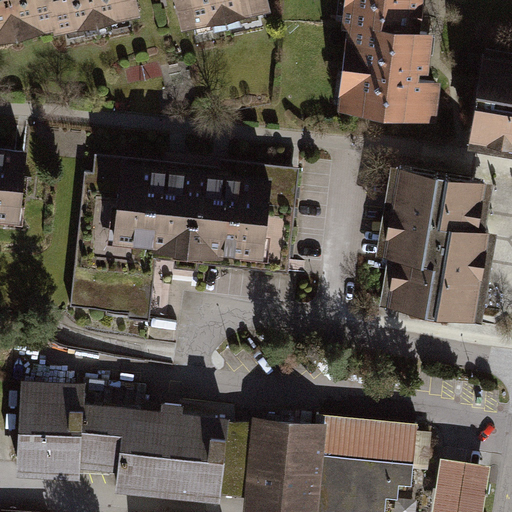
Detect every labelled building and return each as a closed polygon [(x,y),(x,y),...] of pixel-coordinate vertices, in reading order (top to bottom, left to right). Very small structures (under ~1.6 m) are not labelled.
[(0,0),(0,34),(57,22),(51,0),(0,0)] [(51,0),(57,22),(58,29),(135,12),(132,0),(51,0)] [(269,12),(266,0),(170,0),(178,32),(269,12)] [(349,0),(347,25),(413,32),(415,9),(416,0),(423,0),(441,2),(441,0),(349,0)] [(442,35),(413,32),(347,25),(338,110),(433,120),(440,58),(442,35)] [(511,50),(487,47),(470,142),(511,149),(511,50)] [(24,153),(0,150),(0,211),(17,214),(24,153)] [(72,309),(147,317),(154,251),(112,246),(120,166),(88,162),(72,309)] [(258,262),(267,182),(120,166),(112,246),(154,251),(258,262)] [(463,180),(391,168),(375,257),(390,260),(382,306),(476,322),(492,234),(480,232),(488,185),(463,180)] [(150,386),(18,378),(12,471),(75,475),(76,461),(111,463),(110,487),(221,494),(226,407),(149,403),(150,386)] [(249,407),(239,511),(246,511),(414,511),(423,424),(249,407)] [(484,511),(492,467),(441,459),(432,511),(484,511)]
